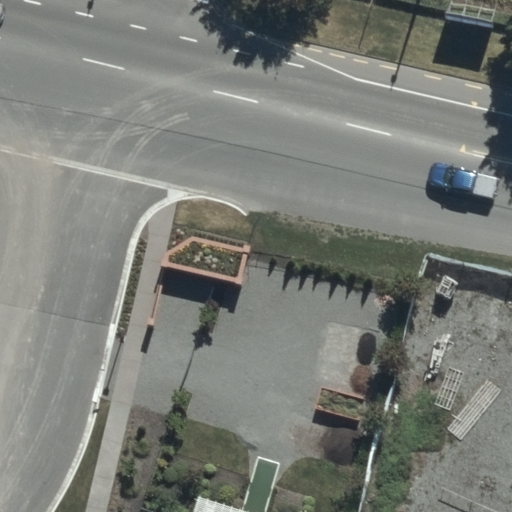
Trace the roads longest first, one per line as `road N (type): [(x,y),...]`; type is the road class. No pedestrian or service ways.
road 1 (residential): [(124,91),(75,190),(0,472)]
road 2 (tertiary): [(124,91),(511,176)]
road 3 (tertiary): [(0,63),(124,91)]
